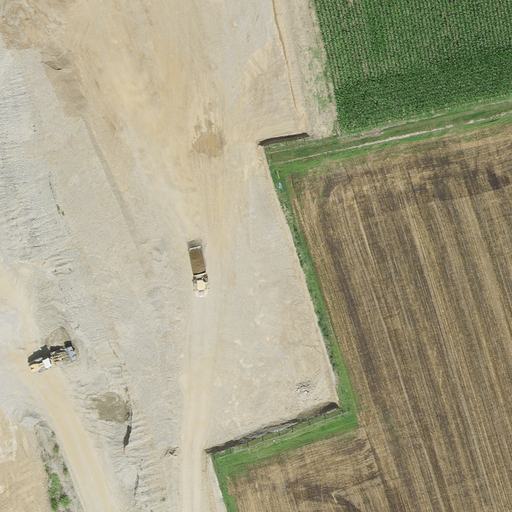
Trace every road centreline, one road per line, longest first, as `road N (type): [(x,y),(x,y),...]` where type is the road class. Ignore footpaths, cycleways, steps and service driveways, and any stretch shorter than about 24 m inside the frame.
road 1 (unclassified): [(56,0),(218,511)]
road 2 (track): [(511,107),(259,165),(124,217)]
